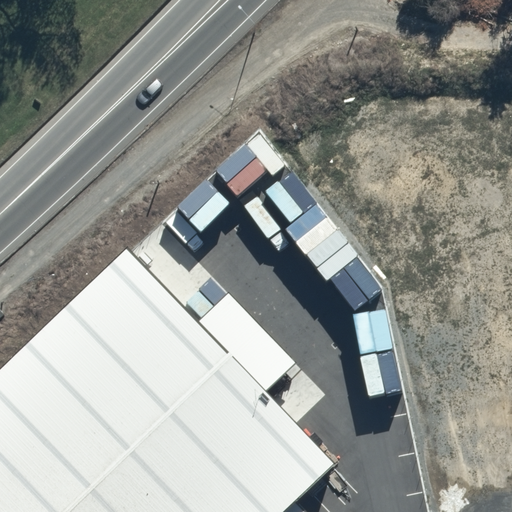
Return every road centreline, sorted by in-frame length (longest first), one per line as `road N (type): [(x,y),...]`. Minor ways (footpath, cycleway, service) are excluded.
road 1 (track): [(0,263),(109,164),(316,0)]
road 2 (secondary): [(226,0),(0,216)]
